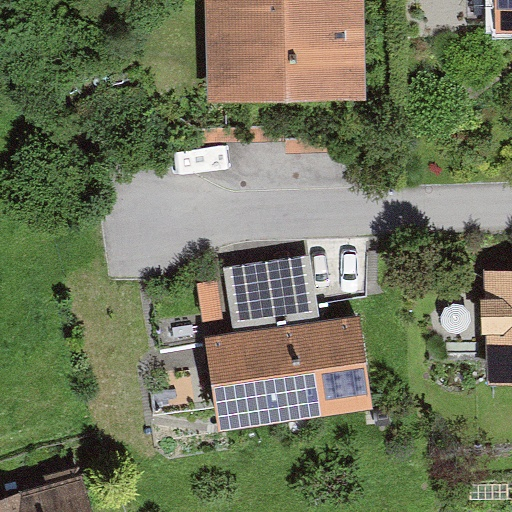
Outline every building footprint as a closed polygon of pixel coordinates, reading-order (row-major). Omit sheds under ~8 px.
[(365,83),(360,0),(205,0),(209,77),(277,73),(296,87),(365,83)] [(511,0),(493,0),(494,19),(511,18),(511,0)] [(364,231),(305,236),(309,284),(361,279),(364,231)] [(511,264),(483,265),(483,293),(474,293),(475,329),(483,329),(483,378),(511,377),(511,264)] [(225,330),(194,334),(206,421),(366,398),(354,311),(314,317),(311,295),(222,308),(225,330)] [(0,511),(90,511),(77,468),(45,477),(48,486),(0,500),(0,511)]
